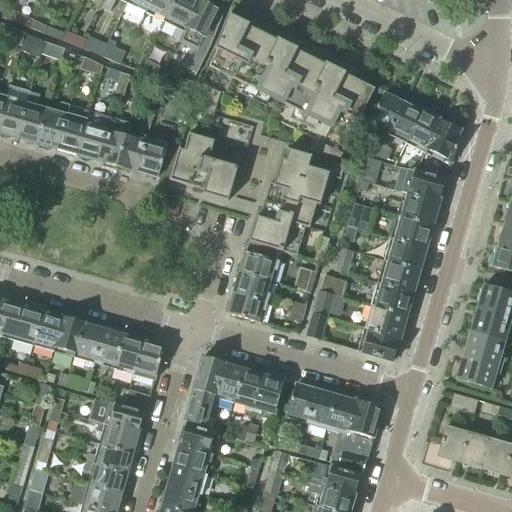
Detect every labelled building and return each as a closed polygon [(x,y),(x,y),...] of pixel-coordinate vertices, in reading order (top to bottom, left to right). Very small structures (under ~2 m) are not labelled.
[(115,0),(127,5),(129,0),(105,0),(101,10),(108,15),(115,0)] [(129,0),(127,5),(164,25),(176,0),(129,0)] [(172,38),(178,41),(197,3),(191,0),(190,0),(176,0),(164,25),(175,31),(172,38)] [(178,41),(177,44),(191,51),(183,68),(196,76),(210,47),(214,38),(213,37),(206,34),(218,11),(216,11),(216,12),(209,9),(209,7),(198,2),(197,3),(178,41)] [(43,36),(45,29),(15,14),(10,23),(22,28),(23,28),(43,36)] [(217,93),(301,135),(328,149),(325,158),(338,162),(341,156),(374,91),(352,80),(357,70),(265,23),(263,28),(251,22),(249,27),(228,16),(223,26),(214,51),(217,52),(206,73),(202,85),(192,111),(209,117),(209,116),(217,93)] [(1,40),(21,48),(25,37),(4,29),(1,40)] [(44,37),(58,42),(61,34),(46,29),(44,37)] [(61,44),(77,50),(81,52),(82,50),(86,41),(66,33),(61,44)] [(25,37),(21,48),(20,53),(39,60),(40,55),(44,45),(44,44),(25,37)] [(86,41),(82,50),(99,59),(106,46),(88,38),(86,41)] [(109,43),(102,59),(119,66),(124,55),(113,50),(115,46),(109,43)] [(40,55),(60,62),(63,51),(44,45),(40,55)] [(63,51),(60,62),(72,66),(74,56),(64,52),(63,51)] [(83,60),(80,69),(79,71),(91,75),(94,65),(83,60)] [(160,69),(159,68),(145,62),(140,73),(155,80),(160,69)] [(104,80),(115,84),(119,74),(108,70),(104,80)] [(119,75),(117,85),(114,96),(123,98),(128,79),(119,75)] [(177,88),(188,93),(192,85),(180,80),(177,88)] [(35,144),(36,146),(46,112),(35,109),(38,98),(29,95),(25,106),(16,139),(24,141),(24,144),(33,146),(35,144)] [(367,127),(386,137),(402,106),(395,103),(395,101),(387,97),(384,97),(383,96),(367,127)] [(9,137),(16,139),(25,106),(6,100),(0,120),(0,136),(7,139),(9,137)] [(386,137),(405,146),(421,114),(419,115),(418,112),(410,108),(408,109),(402,106),(386,137)] [(50,148),(56,150),(68,110),(60,107),(58,115),(46,112),(36,146),(38,145),(39,148),(47,150),(50,148)] [(76,158),(89,113),(69,107),(68,110),(56,150),(63,152),(64,155),(73,157),(75,156),(76,158)] [(129,171),(137,173),(146,140),(154,111),(145,109),(137,138),(125,135),(116,170),(127,173),(129,171)] [(90,160),(96,162),(108,119),(89,113),(76,158),(78,157),(79,159),(87,162),(90,160)] [(405,146),(425,156),(441,124),(441,123),(440,125),(433,121),(432,119),(424,115),(422,116),(421,114),(405,146)] [(104,166),(116,170),(125,135),(128,125),(108,119),(96,162),(103,164),(104,166)] [(441,124),(425,156),(435,160),(444,163),(451,165),(460,138),(458,137),(459,133),(449,127),(446,128),(441,125),(441,124)] [(178,150),(169,182),(203,192),(202,196),(227,203),(237,171),(240,172),(245,156),(212,147),(213,143),(188,136),(183,152),(178,150)] [(146,140),(137,173),(144,175),(145,178),(153,180),(156,179),(157,179),(162,162),(166,146),(159,144),(146,140)] [(157,178),(159,179),(169,182),(178,150),(178,149),(166,146),(162,162),(157,179),(157,178)] [(367,156),(375,159),(380,150),(372,146),(367,156)] [(383,161),(386,162),(391,152),(381,147),(380,150),(375,159),(383,161)] [(280,161),(273,187),(300,195),(298,202),(315,207),(319,208),(328,178),(340,182),(342,172),(340,167),(286,152),(286,153),(287,154),(284,163),(280,161)] [(365,160),(359,183),(368,185),(374,187),(380,164),(365,160)] [(409,162),(406,172),(407,172),(409,173),(415,175),(419,166),(409,162)] [(435,180),(446,183),(451,165),(444,163),(441,170),(440,169),(435,180)] [(415,175),(409,173),(407,172),(400,171),(393,193),(403,196),(438,206),(440,197),(443,195),(445,187),(444,185),(444,184),(446,184),(446,183),(435,180),(415,175)] [(368,185),(359,183),(357,192),(366,194),(368,185)] [(300,195),(273,187),(269,186),(259,220),(255,219),(248,244),(296,258),(305,229),(308,230),(315,207),(298,202),(300,195)] [(403,196),(397,218),(433,228),(432,227),(432,226),(434,225),(436,217),(435,215),(438,206),(403,196)] [(355,231),(357,231),(365,234),(367,234),(373,211),(353,205),(349,219),(347,228),(355,231)] [(397,218),(390,241),(425,251),(427,242),(430,241),(432,233),(430,231),(431,230),(433,229),(433,228),(397,218)] [(511,227),(504,225),(498,247),(511,251),(511,227)] [(357,231),(355,231),(347,228),(343,242),(353,245),(357,231)] [(329,241),(320,238),(313,263),(322,266),(329,241)] [(390,241),(383,263),(420,274),(419,272),(419,271),(421,270),(423,262),(422,260),(425,251),(390,241)] [(240,274),(238,275),(272,285),(281,255),(248,244),(243,263),(240,264),(238,272),(240,274)] [(511,251),(498,247),(491,268),(511,274),(511,251)] [(340,250),(336,266),(348,270),(353,254),(340,250)] [(383,263),(377,286),(412,296),(414,287),(417,286),(419,277),(417,275),(418,275),(420,274),(383,263)] [(292,291),(305,294),(311,273),(298,270),(292,291)] [(235,288),(233,296),(266,305),(272,285),(238,275),(239,277),(236,278),(234,287),(235,288)] [(330,296),(334,282),(323,279),(319,293),(330,296)] [(377,286),(371,308),(407,319),(406,316),(408,315),(411,307),(409,305),(412,296),(377,286)] [(511,295),(483,287),(476,310),(511,320),(511,315),(511,295)] [(319,293),(312,316),(326,320),(333,297),(330,296),(319,293)] [(266,305),(233,296),(231,303),(229,304),(227,312),(228,314),(227,316),(260,326),(266,305)] [(0,311),(0,338),(13,343),(23,308),(21,309),(19,307),(12,304),(9,306),(2,304),(0,311)] [(292,305),(290,312),(288,320),(301,323),(305,309),(292,305)] [(13,343),(33,348),(42,315),(35,313),(34,311),(26,309),(24,310),(23,308),(13,343)] [(368,317),(364,331),(399,341),(401,332),(404,331),(406,322),(405,320),(405,319),(407,319),(371,308),(368,317)] [(476,310),(469,334),(504,344),(511,320),(476,310)] [(33,348),(53,354),(63,319),(62,319),(62,320),(60,321),(60,319),(51,316),(49,317),(42,315),(33,348)] [(306,339),(319,343),(326,320),(312,316),(306,339)] [(53,354),(72,360),(82,327),(75,325),(74,323),(66,320),(64,322),(63,321),(63,320),(63,319),(53,354)] [(72,360),(92,365),(101,333),(95,331),(94,328),(86,326),(84,328),(83,326),(83,325),(82,327),(72,360)] [(399,341),(364,331),(357,354),(392,364),(393,361),(395,360),(398,352),(396,350),(399,341)] [(92,365),(113,371),(123,337),(121,338),(120,336),(112,333),(109,335),(101,333),(92,365)] [(504,344),(469,334),(456,381),(455,381),(455,382),(490,392),(504,344)] [(113,371),(133,376),(143,344),(136,342),(135,340),(126,338),(124,339),(123,337),(113,371)] [(143,344),(133,376),(154,382),(163,350),(161,349),(160,347),(152,345),(149,346),(143,344)] [(202,359),(192,394),(212,399),(223,367),(223,365),(202,359)] [(17,376),(24,378),(26,368),(19,366),(17,376)] [(229,369),(223,367),(212,399),(232,405),(242,371),(240,372),(239,370),(231,367),(229,369)] [(26,368),(24,378),(30,380),(39,382),(39,381),(41,373),(41,372),(33,370),(26,368)] [(243,373),(242,371),(232,405),(252,411),(262,378),(255,376),(254,374),(246,372),(243,373)] [(56,387),(64,389),(67,378),(59,375),(56,387)] [(269,380),(262,378),(252,411),(273,417),(279,396),(283,384),(281,383),(280,381),(271,379),(269,380)] [(76,393),(83,395),(86,384),(79,382),(76,393)] [(86,384),(83,395),(90,396),(93,386),(86,384)] [(40,386),(34,406),(44,409),(50,389),(40,386)] [(285,420),(305,426),(315,393),(308,392),(306,389),(299,387),(296,388),(295,387),(285,420)] [(124,406),(128,394),(121,392),(117,405),(124,406)] [(128,394),(124,406),(145,412),(149,398),(128,393),(128,394)] [(305,426),(325,432),(335,398),(333,399),(332,396),(324,394),(322,396),(315,393),(305,426)] [(212,399),(192,394),(184,423),(204,429),(207,419),(212,399)] [(477,402),(454,396),(450,409),(473,415),(477,402)] [(325,432),(337,435),(338,433),(347,435),(356,403),(355,403),(355,405),(348,403),(347,401),(338,398),(337,400),(336,397),(335,398),(325,432)] [(55,400),(51,412),(60,414),(63,403),(55,400)] [(91,413),(89,422),(97,425),(137,436),(139,429),(141,428),(143,420),(142,417),(143,415),(110,406),(94,402),(91,413)] [(356,403),(347,435),(372,442),(381,410),(356,403)] [(481,413),(497,417),(499,409),(483,404),(481,413)] [(34,406),(28,427),(38,430),(44,409),(34,406)] [(511,412),(499,409),(497,417),(511,421),(511,412)] [(60,414),(51,412),(48,423),(56,426),(60,414)] [(204,429),(211,431),(214,421),(207,419),(204,429)] [(101,434),(97,446),(132,456),(131,455),(134,453),(136,445),(135,443),(137,436),(97,425),(95,432),(101,434)] [(28,427),(22,446),(32,449),(38,430),(28,427)] [(181,441),(179,448),(211,457),(217,437),(185,427),(184,430),(182,431),(179,439),(181,441)] [(237,438),(244,440),(247,429),(240,427),(237,438)] [(247,429),(244,440),(244,441),(254,444),(257,432),(247,429)] [(437,458),(460,465),(468,436),(446,429),(442,440),(440,445),(441,445),(437,458)] [(338,433),(337,435),(328,465),(363,475),(372,442),(347,435),(338,433)] [(460,465),(481,471),(489,442),(468,436),(460,465)] [(43,440),(40,452),(48,455),(52,443),(43,440)] [(481,471),(503,477),(511,448),(489,442),(481,471)] [(288,453),(297,456),(300,446),(290,444),(289,447),(277,444),(275,449),(288,453)] [(19,455),(16,467),(27,470),(30,458),(32,449),(22,446),(19,455)] [(85,464),(92,466),(125,476),(127,469),(130,468),(132,460),(131,458),(132,456),(97,446),(94,457),(88,456),(85,464)] [(300,446),(297,456),(317,461),(320,452),(300,446)] [(173,467),(172,467),(206,477),(211,457),(179,448),(177,455),(174,456),(172,464),(173,467)] [(503,477),(511,479),(511,448),(503,477)] [(48,455),(40,452),(37,464),(45,466),(48,455)] [(275,453),(269,473),(281,477),(287,457),(275,453)] [(251,460),(248,469),(251,470),(257,472),(258,470),(260,463),(256,462),(251,460)] [(313,464),(307,485),(309,486),(309,485),(354,498),(356,491),(358,490),(361,482),(359,480),(360,477),(326,468),(313,464)] [(90,472),(86,486),(121,496),(120,495),(122,493),(125,485),(123,483),(125,476),(92,466),(90,472)] [(16,467),(10,486),(21,490),(27,470),(16,467)] [(169,481),(167,488),(200,498),(206,477),(172,467),(172,468),(173,470),(170,471),(168,479),(169,481)] [(251,470),(245,488),(252,490),(255,479),(257,472),(251,470)] [(34,471),(29,492),(39,495),(42,496),(48,475),(34,471)] [(263,494),(274,498),(275,498),(281,477),(269,473),(264,489),(263,494)] [(309,485),(306,494),(319,498),(316,509),(326,511),(351,511),(353,507),(352,505),(354,498),(309,485)] [(10,486),(4,507),(16,510),(21,490),(10,486)] [(86,486),(80,506),(99,511),(115,511),(116,509),(118,508),(121,500),(119,497),(121,497),(121,496),(86,486)] [(162,507),(160,508),(175,511),(195,511),(200,498),(167,488),(165,495),(163,496),(161,504),(162,507)] [(29,492),(22,511),(34,511),(39,495),(29,492)] [(257,511),(270,511),(274,498),(263,494),(257,511)] [(242,496),(238,508),(247,511),(250,499),(242,496)]
